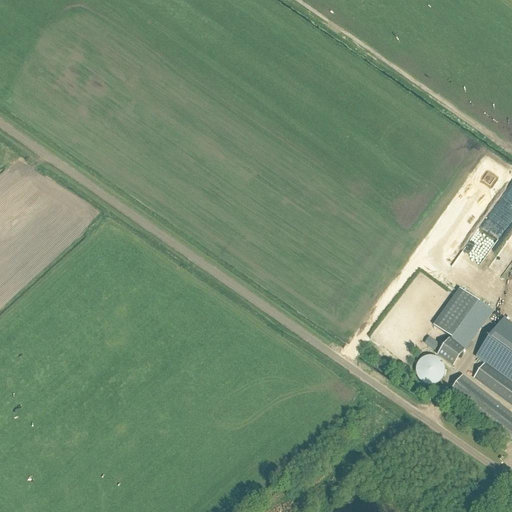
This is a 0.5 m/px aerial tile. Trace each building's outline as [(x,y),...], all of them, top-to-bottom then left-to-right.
[(0,198),(0,233),(19,215),(1,197),(0,198)] [(480,304),(461,290),(454,297),(434,327),(453,341),(480,304)] [(486,364),(485,366),(484,367),(511,386),(511,328),(503,322),(489,341),(477,358),(486,364)] [(442,367),(440,365),(439,363),(437,362),(435,361),(432,360),(430,360),(427,360),(425,361),(422,362),(420,363),(418,365),(417,367),(416,370),(415,372),(415,375),(415,377),(416,380),(417,382),(418,384),(420,386),(422,387),(425,388),(427,389),(430,389),(432,389),(435,388),(437,387),(439,386),(441,384),(442,382),(443,380),(444,377),(444,375),(444,372),(443,370),(442,367)] [(511,440),(511,416),(463,379),(450,396),(511,440)]
